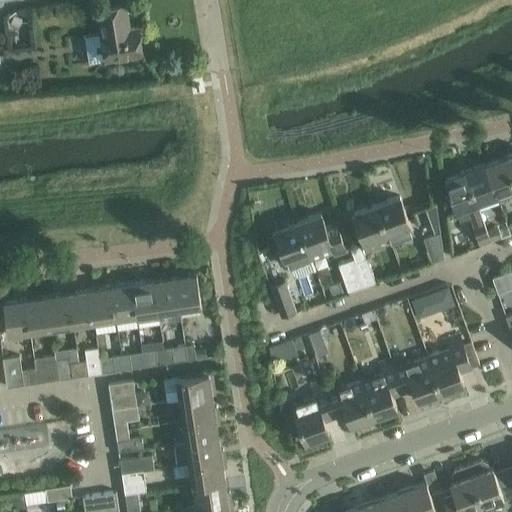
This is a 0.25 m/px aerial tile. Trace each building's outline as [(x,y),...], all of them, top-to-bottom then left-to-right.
[(103,34),(101,34),(102,35),(86,38),(90,63),(106,60),(106,61),(144,55),(139,28),(130,29),(126,4),(99,9),(103,34)] [(511,190),(511,171),(507,157),(486,165),(498,196),(511,190)] [(498,196),(486,165),(466,172),(477,203),(498,196)] [(477,203),(466,172),(445,179),(461,222),(470,219),(472,222),(483,218),(477,203)] [(400,196),(377,204),(390,241),(413,233),(400,196)] [(390,241),(377,204),(354,212),(368,249),(390,241)] [(321,213),(299,222),(312,258),(334,251),(335,255),(347,251),(340,230),(329,234),(321,213)] [(491,241),(487,231),(483,218),(472,222),(480,245),(491,241)] [(316,270),(312,258),(299,222),(276,230),(289,266),(291,266),(294,273),(299,276),(316,270)] [(498,227),(487,231),(491,241),(502,237),(498,227)] [(444,258),(441,232),(424,238),(432,262),(444,258)] [(362,245),(351,249),(356,262),(367,259),(362,245)] [(368,258),(367,259),(356,262),(364,286),(376,282),(368,258)] [(364,286),(356,262),(355,259),(339,264),(349,292),(364,286)] [(197,273),(176,276),(181,308),(202,305),(197,273)] [(181,308),(176,276),(154,280),(159,311),(181,308)] [(159,311),(154,280),(133,283),(138,315),(159,311)] [(286,280),(271,286),(282,316),(297,311),(286,280)] [(138,315),(133,283),(112,286),(116,318),(138,315)] [(116,318),(112,286),(90,289),(95,321),(116,318)] [(95,321),(90,289),(69,292),(73,324),(95,321)] [(73,324),(69,292),(47,296),(52,327),(73,324)] [(52,327),(47,296),(26,299),(30,331),(52,327)] [(30,331),(26,299),(4,302),(9,334),(30,331)] [(365,323),(354,326),(359,345),(370,342),(365,323)] [(460,371),(470,367),(471,367),(460,335),(447,339),(451,348),(429,355),(442,392),(465,384),(460,371)] [(194,344),(186,345),(188,360),(197,358),(194,344)] [(175,362),(173,347),(164,348),(166,363),(175,362)] [(296,347),(266,360),(273,376),(303,363),(296,347)] [(87,360),(79,361),(81,376),(102,373),(99,348),(86,350),(87,360)] [(166,363),(164,348),(156,350),(158,364),(166,363)] [(132,368),(130,353),(121,355),(124,369),(132,368)] [(20,355),(3,358),(7,387),(24,384),(20,355)] [(60,379),(56,355),(35,358),(36,368),(38,382),(60,379)] [(124,369),(121,355),(113,356),(115,371),(124,369)] [(442,392),(429,355),(407,363),(404,355),(392,359),(401,384),(412,380),(419,400),(442,392)] [(390,388),(401,384),(392,359),(380,363),(383,372),(361,380),(375,416),(398,408),(390,388)] [(81,376),(79,361),(71,362),(73,377),(81,376)] [(38,382),(36,368),(28,369),(30,383),(38,382)] [(215,394),(212,372),(177,377),(181,399),(213,394),(215,394)] [(375,416),(361,380),(340,388),(337,379),(325,384),(334,408),(345,404),(352,425),(375,416)] [(138,406),(136,393),(134,380),(109,384),(113,410),(138,406)] [(322,412),(333,409),(334,408),(325,384),(312,388),(315,396),(293,404),(306,441),(330,433),(322,412)] [(214,407),(213,394),(181,399),(184,421),(219,416),(217,407),(214,407)] [(140,420),(138,406),(113,410),(115,423),(116,431),(129,429),(128,421),(140,420)] [(220,424),(219,416),(184,421),(187,442),(219,437),(217,425),(220,424)] [(142,437),(131,439),(129,429),(116,431),(117,441),(119,453),(144,449),(142,437)] [(221,450),(219,437),(187,442),(175,444),(178,465),(225,458),(224,449),(221,450)] [(41,459),(40,449),(12,450),(12,461),(41,459)] [(152,454),(120,459),(122,474),(144,470),(154,469),(152,454)] [(226,467),(225,458),(178,465),(174,465),(176,476),(192,474),(194,485),(226,480),(224,467),(226,467)] [(511,496),(511,486),(506,471),(496,475),(493,467),(490,468),(488,463),(482,459),(468,464),(484,507),(511,496)] [(484,507),(468,464),(455,469),(452,476),(454,481),(451,482),(454,490),(443,494),(449,511),(472,511),(484,507)] [(147,491),(144,470),(122,474),(125,494),(138,492),(147,491)] [(228,492),(226,480),(194,485),(197,506),(231,501),(230,492),(228,492)] [(449,511),(443,494),(433,498),(427,482),(406,490),(414,511),(449,511)] [(71,485),(59,486),(46,488),(48,501),(73,497),(71,485)] [(414,511),(406,490),(386,497),(391,511),(414,511)] [(117,511),(120,511),(117,491),(83,496),(85,511),(117,511)] [(140,511),(140,504),(138,492),(125,494),(128,511),(140,511)] [(391,511),(386,497),(366,504),(368,511),(391,511)] [(22,511),(45,511),(43,499),(20,503),(22,511)] [(233,510),(231,501),(197,506),(181,508),(181,511),(230,511),(230,510),(233,510)]
